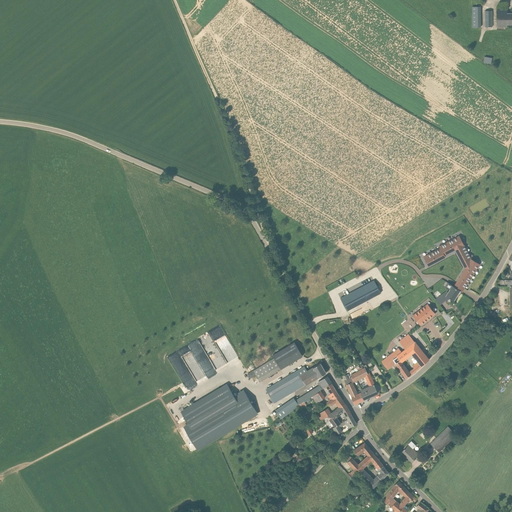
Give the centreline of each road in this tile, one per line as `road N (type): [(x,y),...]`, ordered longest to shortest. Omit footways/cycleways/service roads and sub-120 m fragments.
road 1 (tertiary): [(356,414),(242,208),(79,138),(0,121)]
road 2 (track): [(264,242),(231,134),(173,0)]
road 3 (unclassified): [(356,414),(436,356),(511,245)]
road 4 (unclassified): [(274,511),(363,427)]
